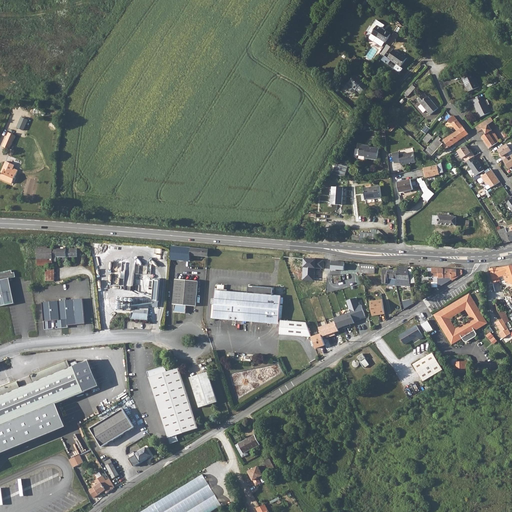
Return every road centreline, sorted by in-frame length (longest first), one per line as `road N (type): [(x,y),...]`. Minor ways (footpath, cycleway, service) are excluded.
road 1 (primary): [(0,222),(323,249)]
road 2 (unclassified): [(247,411),(468,277)]
road 3 (residential): [(511,194),(445,105),(417,33),(382,0)]
road 4 (unclassified): [(176,340),(135,336),(0,354)]
road 5 (unclassified): [(93,511),(218,429)]
